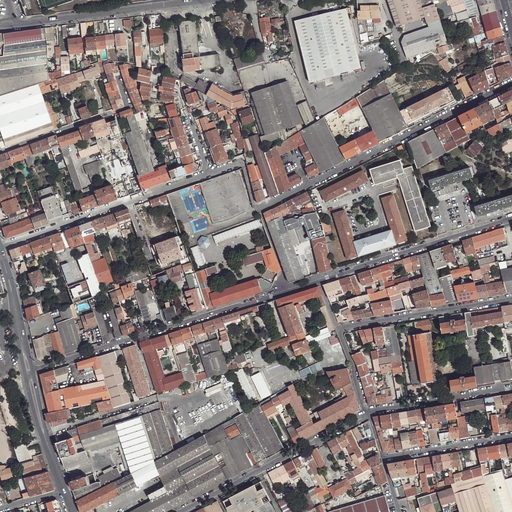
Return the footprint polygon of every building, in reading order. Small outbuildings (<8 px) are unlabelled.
[(420,0),(386,0),(396,28),(399,27),(399,26),(425,17),(427,23),(440,19),(435,4),(423,8),(420,0)] [(445,0),(438,3),(435,4),(440,19),(454,15),(466,10),(464,4),(465,4),(475,1),(476,1),(476,0),(445,0)] [(477,7),(475,1),(465,4),(464,4),(466,10),(474,8),(477,7)] [(495,7),(494,2),(479,7),(482,15),(496,11),(495,7)] [(379,6),(360,6),(361,11),(358,12),(359,19),(381,18),(379,6)] [(309,82),(361,70),(346,8),(294,21),(309,82)] [(454,15),(440,19),(441,21),(442,25),(443,28),(459,22),(464,21),(469,19),(477,17),(474,8),(466,10),(454,15)] [(499,21),(496,11),(482,15),(482,17),(485,27),(486,29),(487,32),(501,27),(499,21)] [(477,19),(477,17),(469,19),(471,26),(474,36),(481,34),(481,31),(480,28),(477,19)] [(195,20),(179,22),(181,41),(183,54),(184,59),(200,56),(199,52),(195,20)] [(269,21),(260,23),(262,34),(266,33),(267,35),(268,35),(268,36),(272,36),(272,32),(271,32),(269,21)] [(442,25),(441,21),(428,25),(430,29),(442,25)] [(442,25),(430,29),(403,38),(401,42),(407,58),(413,56),(421,53),(434,49),(438,48),(448,45),(448,44),(443,28),(442,25)] [(45,28),(47,53),(54,52),(53,43),(53,33),(54,33),(54,27),(45,28)] [(502,32),(501,27),(487,32),(486,32),(487,35),(488,39),(503,35),(502,32)] [(0,95),(38,84),(49,81),(48,73),(47,53),(45,28),(39,29),(3,33),(5,44),(2,48),(0,50),(1,56),(0,55),(0,95)] [(163,28),(149,30),(150,43),(164,42),(163,28)] [(291,42),(288,30),(284,30),(284,33),(284,34),(279,35),(279,38),(277,38),(278,44),(281,44),(281,45),(285,44),(285,43),(289,43),(291,42)] [(141,32),(134,33),(134,42),(142,42),(142,40),(141,32)] [(125,33),(115,34),(116,44),(116,46),(126,45),(125,33)] [(485,36),(484,33),(481,34),(474,36),(477,43),(482,41),(486,40),(485,36)] [(115,34),(105,36),(106,45),(116,44),(115,34)] [(504,40),(503,35),(488,39),(486,40),(482,41),(483,46),(485,49),(488,48),(493,46),(505,42),(504,40)] [(105,36),(95,37),(97,49),(97,52),(98,54),(99,54),(99,49),(98,49),(98,46),(106,45),(105,36)] [(68,39),(68,40),(69,54),(71,54),(71,52),(71,50),(81,49),(81,51),(81,55),(84,55),(82,37),(68,39)] [(97,49),(95,37),(86,38),(86,45),(85,45),(85,46),(86,54),(92,54),(92,51),(92,50),(95,50),(96,51),(96,52),(97,52),(97,49)] [(507,50),(505,42),(493,46),(494,49),(496,58),(497,58),(509,55),(507,50)] [(448,46),(448,45),(438,48),(440,54),(450,51),(449,49),(448,46)] [(234,59),(237,69),(263,61),(260,51),(234,59)] [(201,56),(200,56),(184,59),(181,59),(183,72),(220,67),(218,54),(201,56)] [(510,60),(509,55),(497,58),(499,67),(511,63),(510,60)] [(499,67),(497,58),(496,58),(489,61),(492,69),(495,68),(499,67)] [(61,64),(61,76),(64,75),(64,70),(70,70),(69,60),(61,60),(61,64)] [(107,74),(112,72),(111,69),(114,68),(113,67),(115,66),(114,62),(110,64),(109,63),(108,62),(104,64),(103,63),(99,64),(99,65),(101,71),(105,69),(107,74)] [(442,65),(447,73),(451,70),(446,63),(444,63),(442,65)] [(511,66),(511,63),(499,67),(495,68),(496,71),(499,81),(499,83),(511,76),(511,66)] [(55,72),(48,73),(49,81),(56,78),(61,76),(61,64),(57,64),(57,70),(57,72),(55,72)] [(96,66),(95,66),(90,68),(90,69),(89,70),(91,76),(98,74),(99,73),(96,66)] [(141,81),(149,83),(151,71),(140,68),(137,81),(141,81)] [(85,72),(76,74),(78,81),(87,78),(85,72)] [(485,72),(470,80),(469,80),(473,89),(475,93),(476,95),(490,88),(487,77),(485,72)] [(75,73),(57,80),(58,85),(59,85),(61,89),(69,86),(74,85),(73,81),(74,81),(75,84),(79,83),(78,81),(76,74),(75,73)] [(183,76),(181,80),(188,85),(194,88),(197,84),(183,76)] [(164,77),(162,85),(162,86),(173,89),(175,81),(176,79),(168,77),(164,77)] [(465,95),(467,99),(474,96),(473,94),(471,90),(467,81),(465,77),(458,80),(459,84),(456,85),(459,89),(459,90),(462,89),(465,95)] [(56,79),(38,85),(41,94),(55,89),(54,88),(59,87),(58,85),(57,80),(56,79)] [(199,79),(197,84),(194,88),(198,90),(206,95),(211,86),(199,79)] [(373,131),(379,143),(409,128),(407,124),(400,111),(384,80),(356,97),(360,104),(373,131)] [(152,84),(150,84),(149,83),(141,81),(140,90),(150,92),(152,92),(152,84)] [(270,87),(283,129),(301,123),(288,81),(270,87)] [(213,83),(211,86),(206,95),(218,102),(229,109),(231,110),(235,109),(247,105),(244,95),(239,93),(233,95),(213,83)] [(0,129),(1,131),(6,146),(54,129),(49,115),(44,102),(41,94),(38,85),(38,84),(0,95),(0,129)] [(173,89),(162,86),(160,86),(159,88),(159,91),(161,91),(163,92),(163,94),(173,95),(173,89)] [(265,135),(277,131),(283,129),(270,87),(252,93),(254,99),(265,135)] [(400,111),(407,124),(455,100),(448,87),(400,111)] [(189,104),(201,100),(198,91),(192,93),(190,89),(189,88),(185,90),(189,104)] [(150,99),(150,92),(140,90),(139,90),(140,92),(141,97),(142,100),(143,100),(149,100),(150,99)] [(207,102),(208,105),(217,102),(218,102),(206,95),(198,90),(198,91),(201,100),(207,102)] [(511,90),(499,97),(503,105),(507,103),(511,100),(511,90)] [(242,92),(239,93),(244,95),(247,105),(248,105),(249,105),(248,103),(247,99),(245,91),(242,92)] [(141,97),(140,92),(136,94),(131,96),(132,100),(141,97)] [(324,116),(327,122),(360,104),(356,97),(324,116)] [(503,105),(499,97),(489,102),(494,110),(499,107),(503,105)] [(111,102),(113,108),(113,109),(118,107),(118,109),(123,107),(120,98),(111,102)] [(250,100),(262,136),(265,135),(254,99),(250,100)] [(48,100),(44,102),(49,115),(53,114),(48,100)] [(208,105),(209,107),(211,113),(213,112),(220,110),(220,111),(220,112),(224,110),(223,106),(221,106),(218,107),(217,105),(217,102),(208,105)] [(300,113),(309,110),(306,102),(297,105),(300,113)] [(494,110),(489,102),(475,109),(483,125),(496,118),(494,110)] [(507,103),(503,105),(499,107),(501,113),(509,109),(507,103)] [(175,104),(171,105),(166,106),(169,116),(178,114),(175,105),(175,104)] [(82,119),(91,116),(87,106),(78,109),(82,119)] [(499,107),(494,110),(496,118),(497,120),(502,118),(501,113),(499,107)] [(254,121),(250,108),(238,112),(242,125),(254,121)] [(120,119),(133,114),(131,109),(120,113),(120,114),(119,115),(120,119)] [(483,125),(475,109),(459,117),(467,133),(468,132),(482,125),(483,125)] [(509,109),(501,113),(502,118),(505,116),(510,113),(509,109)] [(54,129),(60,127),(55,113),(53,114),(49,115),(54,129)] [(124,134),(139,128),(134,114),(133,114),(120,119),(119,119),(124,134)] [(238,120),(238,119),(233,121),(231,114),(226,115),(227,122),(223,124),(224,126),(228,125),(230,124),(233,123),(238,120)] [(117,120),(115,115),(114,115),(107,117),(110,126),(112,130),(120,127),(117,120)] [(321,172),(345,160),(339,147),(324,116),(317,121),(301,131),(306,141),(313,154),(314,157),(315,159),(317,163),(321,172)] [(110,126),(107,117),(98,121),(101,130),(102,129),(110,126)] [(183,125),(180,117),(170,118),(169,118),(169,121),(171,126),(171,128),(183,125)] [(206,117),(201,119),(206,132),(211,130),(209,123),(208,121),(206,117)] [(467,133),(459,117),(446,123),(452,135),(453,137),(455,140),(455,142),(458,146),(459,145),(470,140),(467,133)] [(101,130),(98,121),(90,123),(95,136),(98,135),(103,133),(102,129),(101,130)] [(235,136),(236,139),(241,137),(238,127),(239,127),(237,122),(231,124),(235,136)] [(503,122),(498,125),(488,130),(492,138),(507,130),(503,122)] [(95,136),(90,123),(79,127),(80,130),(83,140),(95,136)] [(452,135),(446,123),(435,129),(441,141),(452,135)] [(186,134),(183,125),(171,128),(172,130),(174,134),(175,138),(186,134)] [(154,169),(139,128),(124,134),(139,174),(154,169)] [(331,131),(335,137),(341,134),(338,128),(331,131)] [(165,129),(154,131),(157,138),(159,137),(158,135),(166,134),(165,129)] [(211,130),(206,132),(211,147),(222,144),(221,142),(217,129),(211,130)] [(441,141),(435,129),(422,135),(419,137),(408,143),(418,169),(446,152),(444,148),(441,141)] [(57,138),(60,145),(61,148),(67,146),(77,142),(83,140),(80,130),(66,135),(57,138)] [(262,136),(259,137),(262,144),(280,137),(277,131),(265,135),(262,136)] [(306,141),(301,131),(275,146),(279,155),(299,145),(306,141)] [(373,131),(354,140),(357,145),(360,144),(369,139),(372,146),(379,143),(373,131)] [(468,132),(467,133),(470,140),(481,134),(483,133),(482,131),(471,136),(468,132)] [(190,144),(186,134),(175,138),(177,145),(178,148),(190,144)] [(249,138),(254,150),(270,197),(278,193),(270,171),(265,153),(264,150),(262,144),(259,137),(259,134),(258,135),(255,135),(249,137),(249,138)] [(56,135),(48,138),(50,146),(51,148),(60,145),(57,138),(56,135)] [(95,136),(83,140),(84,141),(86,140),(87,144),(87,145),(97,142),(96,140),(95,140),(94,139),(96,139),(95,136)] [(123,136),(117,138),(116,138),(129,174),(136,172),(123,136)] [(239,150),(244,148),(243,139),(243,136),(241,137),(236,139),(237,142),(239,150)] [(48,138),(39,141),(42,149),(43,152),(43,153),(52,150),(51,148),(50,146),(48,138)] [(174,142),(173,138),(170,139),(158,142),(160,147),(162,147),(167,145),(167,144),(171,143),(174,142)] [(245,139),(247,152),(254,150),(249,138),(245,139)] [(345,160),(372,146),(369,139),(360,144),(357,145),(354,140),(339,147),(345,160)] [(500,142),(500,144),(502,147),(509,144),(506,139),(501,141),(500,142)] [(84,141),(83,140),(77,142),(78,145),(79,148),(80,151),(86,149),(85,146),(84,147),(83,144),(85,144),(84,143),(84,141)] [(39,141),(30,145),(34,155),(43,152),(42,149),(39,141)] [(313,154),(306,141),(299,145),(307,160),(308,160),(307,158),(309,157),(309,156),(313,154)] [(477,154),(480,151),(483,148),(476,141),(467,151),(474,157),(477,154)] [(104,142),(101,143),(98,144),(98,145),(100,151),(103,159),(105,165),(106,168),(108,172),(111,171),(112,170),(114,170),(104,142)] [(447,153),(458,146),(455,142),(444,148),(446,152),(447,153)] [(191,147),(190,144),(178,148),(179,151),(181,157),(192,153),(191,147)] [(211,147),(216,164),(228,160),(222,144),(211,147)] [(30,145),(22,147),(26,158),(29,166),(31,166),(33,165),(30,156),(34,155),(30,145)] [(86,149),(80,151),(79,151),(81,158),(100,151),(98,145),(86,149)] [(61,148),(76,192),(82,190),(67,146),(61,148)] [(275,146),(265,153),(270,171),(283,166),(282,164),(280,157),(279,155),(275,146)] [(22,147),(8,152),(13,164),(16,163),(16,162),(26,158),(22,147)] [(8,152),(0,155),(0,166),(1,169),(13,165),(13,164),(8,152)] [(195,161),(192,153),(181,157),(181,158),(184,166),(195,161)] [(105,165),(103,159),(84,166),(86,172),(88,172),(105,165)] [(375,185),(397,178),(397,176),(404,173),(403,170),(400,160),(370,170),(375,185)] [(196,161),(185,165),(188,174),(199,170),(196,161)] [(310,177),(321,172),(317,163),(305,168),(310,177)] [(253,164),(247,167),(256,202),(258,203),(265,199),(253,164)] [(89,174),(91,181),(102,177),(100,170),(101,169),(103,168),(106,168),(105,165),(88,172),(89,174)] [(166,165),(159,168),(163,183),(172,180),(169,171),(166,165)] [(172,180),(188,174),(185,167),(184,167),(183,165),(169,171),(172,180)] [(283,166),(270,171),(278,193),(290,187),(287,179),(283,166)] [(397,176),(397,178),(398,180),(399,180),(415,232),(430,227),(412,167),(403,170),(404,173),(397,176)] [(159,168),(154,169),(158,184),(163,183),(159,168)] [(470,168),(429,181),(432,190),(473,177),(470,168)] [(102,177),(91,181),(92,182),(94,181),(104,178),(101,169),(100,170),(102,177)] [(158,184),(154,169),(139,174),(137,176),(138,177),(142,190),(158,184)] [(363,171),(321,192),(326,202),(369,181),(363,171)] [(287,179),(290,187),(301,182),(301,181),(297,174),(287,179)] [(138,177),(118,184),(122,197),(133,193),(141,190),(142,190),(138,177)] [(95,194),(99,205),(117,199),(112,185),(110,185),(103,188),(95,191),(94,191),(95,194)] [(20,186),(11,190),(13,198),(16,197),(23,195),(20,186)] [(41,203),(45,213),(48,221),(62,216),(56,198),(52,186),(37,191),(41,203)] [(0,193),(0,202),(1,202),(13,198),(11,190),(8,191),(0,193)] [(310,199),(307,192),(298,197),(302,204),(310,199)] [(79,199),(83,211),(99,205),(95,194),(79,199)] [(168,199),(167,195),(150,201),(152,207),(162,204),(161,202),(168,199)] [(393,195),(382,199),(392,231),(396,244),(407,240),(393,195)] [(478,216),(511,205),(511,195),(475,207),(478,216)] [(16,197),(13,198),(1,202),(6,215),(8,214),(16,212),(20,210),(16,197)] [(298,197),(293,199),(297,206),(302,204),(298,197)] [(293,199),(286,203),(290,212),(297,208),(297,206),(293,199)] [(74,214),(79,212),(76,202),(70,204),(71,206),(73,212),(74,214)] [(286,203),(279,206),(283,216),(291,213),(290,212),(286,203)] [(264,214),(267,223),(282,216),(283,216),(279,206),(269,211),(264,214)] [(130,217),(127,209),(114,213),(118,222),(130,217)] [(344,210),(333,214),(347,259),(358,256),(354,243),(344,210)] [(320,273),(330,270),(329,267),(332,266),(329,254),(325,238),(323,231),(322,223),(317,212),(315,212),(306,214),(315,254),(320,273)] [(45,213),(31,217),(34,228),(49,223),(48,221),(45,213)] [(118,222),(114,213),(103,217),(106,226),(118,222)] [(289,283),(305,278),(303,271),(298,259),(282,216),(267,223),(289,283)] [(22,221),(26,231),(34,228),(31,217),(29,218),(23,220),(22,221)] [(98,229),(106,226),(103,217),(91,221),(94,232),(96,237),(99,236),(98,233),(100,233),(99,232),(98,229)] [(216,234),(219,243),(260,228),(257,219),(216,234)] [(22,221),(2,228),(5,238),(26,231),(22,221)] [(94,232),(91,221),(78,226),(82,236),(94,232)] [(328,222),(322,223),(323,231),(330,230),(328,222)] [(82,236),(78,226),(65,230),(64,231),(66,236),(70,246),(84,241),(82,236)] [(505,227),(472,238),(475,249),(508,239),(505,227)] [(392,231),(354,243),(358,256),(396,244),(392,231)] [(65,248),(60,232),(49,236),(53,247),(54,249),(55,252),(65,248)] [(187,259),(174,234),(157,243),(170,268),(187,259)] [(53,247),(49,236),(30,243),(33,253),(43,250),(53,247)] [(325,238),(329,254),(335,252),(331,236),(325,238)] [(203,238),(200,242),(201,246),(206,247),(209,243),(208,239),(203,238)] [(472,238),(462,241),(463,244),(467,255),(476,253),(475,249),(472,238)] [(33,253),(30,243),(19,246),(22,255),(30,252),(31,253),(33,253)] [(90,257),(95,255),(91,243),(87,244),(85,245),(88,253),(90,257)] [(452,244),(442,247),(447,263),(457,260),(453,247),(452,244)] [(453,247),(457,260),(459,264),(459,265),(461,264),(462,265),(469,264),(467,255),(463,244),(453,247)] [(22,255),(19,246),(9,250),(12,258),(18,256),(22,255)] [(442,247),(431,251),(433,260),(435,265),(436,268),(448,265),(447,263),(442,247)] [(281,270),(273,248),(263,251),(265,259),(268,268),(279,273),(281,270)] [(210,266),(205,250),(195,253),(201,269),(210,266)] [(265,259),(263,251),(257,253),(247,256),(243,257),(245,264),(247,265),(265,259)] [(431,251),(417,255),(420,264),(420,265),(421,269),(435,265),(433,260),(431,251)] [(103,293),(102,290),(100,285),(92,262),(91,259),(90,257),(88,253),(77,257),(91,297),(95,296),(103,293)] [(405,259),(403,260),(406,270),(420,265),(420,264),(417,255),(405,259)] [(490,264),(495,262),(494,256),(478,260),(479,266),(490,264)] [(113,281),(104,257),(100,259),(92,262),(100,285),(111,282),(113,281)] [(303,271),(307,270),(309,269),(305,257),(298,259),(303,271)] [(403,260),(389,264),(391,270),(401,267),(403,272),(404,272),(406,271),(406,270),(403,260)] [(191,293),(200,290),(195,272),(191,262),(183,265),(191,293)] [(389,264),(379,267),(383,278),(392,275),(391,270),(389,264)] [(183,272),(181,265),(167,270),(168,274),(171,284),(174,283),(183,280),(181,272),(183,272)] [(207,269),(209,276),(219,273),(218,271),(217,265),(207,269)] [(422,273),(424,278),(426,284),(426,287),(427,291),(429,296),(443,292),(442,291),(442,289),(440,284),(439,278),(436,268),(435,265),(421,269),(422,272),(422,273)] [(460,269),(462,275),(465,275),(471,273),(471,272),(470,269),(470,266),(463,268),(460,269)] [(149,277),(152,276),(149,267),(144,268),(142,269),(136,272),(137,274),(125,278),(127,284),(131,283),(132,283),(149,277)] [(379,267),(370,270),(374,281),(379,279),(383,278),(379,267)] [(502,277),(504,281),(507,294),(511,292),(511,268),(501,270),(502,277)] [(40,269),(39,269),(28,273),(33,288),(34,288),(35,292),(43,289),(42,285),(45,284),(44,283),(40,271),(40,269)] [(207,309),(214,307),(210,294),(214,293),(209,276),(207,269),(195,272),(200,290),(207,309)] [(450,272),(451,274),(452,278),(462,275),(460,269),(450,272)] [(482,274),(480,269),(474,271),(471,272),(471,273),(473,279),(475,279),(482,278),(482,274)] [(370,270),(358,274),(362,285),(366,283),(371,282),(374,281),(370,270)] [(408,277),(409,282),(424,278),(422,273),(415,275),(414,275),(408,277)] [(471,273),(465,275),(468,284),(474,283),(474,281),(473,279),(471,273)] [(162,287),(171,284),(168,274),(158,277),(159,279),(151,282),(154,294),(163,291),(162,287)] [(443,292),(446,304),(459,302),(455,288),(454,286),(453,280),(452,278),(451,274),(439,278),(440,284),(442,289),(442,291),(443,292)] [(354,275),(350,277),(354,289),(358,297),(362,296),(358,285),(357,285),(354,275)] [(394,281),(395,286),(399,285),(409,282),(408,277),(408,276),(406,277),(395,280),(394,281)] [(339,280),(342,289),(343,292),(352,289),(354,289),(350,277),(339,280)] [(271,289),(273,284),(262,278),(214,293),(210,294),(214,307),(271,289)] [(424,278),(409,282),(411,289),(413,288),(426,284),(424,278)] [(323,285),(327,294),(342,289),(339,280),(323,285)] [(114,285),(114,284),(113,281),(111,282),(100,285),(102,290),(114,285)] [(386,289),(387,289),(395,286),(394,281),(389,282),(388,282),(387,281),(384,282),(385,285),(386,289)] [(495,283),(498,295),(507,294),(504,281),(495,283)] [(409,282),(399,285),(401,292),(411,289),(409,282)] [(133,286),(132,283),(131,283),(127,284),(121,287),(125,299),(134,296),(131,286),(133,286)] [(465,284),(469,300),(479,298),(476,287),(474,283),(468,284),(465,284)] [(485,285),(488,297),(498,295),(495,283),(485,285)] [(455,288),(459,302),(469,300),(465,284),(462,285),(457,286),(454,286),(455,288)] [(387,289),(389,295),(389,297),(401,293),(401,292),(399,285),(395,286),(387,289)] [(476,287),(479,298),(488,297),(485,285),(480,286),(476,287)] [(319,286),(276,300),(290,336),(268,344),(270,351),(292,343),(297,355),(310,351),(309,345),(305,337),(294,304),(319,296),(322,295),(319,286)] [(119,301),(125,299),(121,287),(120,287),(115,288),(115,289),(119,301)] [(75,303),(79,302),(74,288),(70,289),(68,290),(73,304),(75,303)] [(113,303),(119,301),(115,289),(109,291),(110,293),(112,301),(113,303)] [(142,316),(146,326),(152,324),(142,292),(141,293),(140,289),(135,291),(137,299),(139,305),(142,316)] [(375,293),(368,295),(370,300),(389,295),(387,289),(386,289),(378,292),(375,293)] [(198,312),(207,309),(200,290),(191,293),(198,312)] [(413,295),(417,309),(432,306),(429,296),(427,291),(413,295)] [(429,296),(432,306),(446,304),(443,292),(429,296)] [(389,297),(391,301),(391,302),(403,298),(402,295),(401,293),(389,297)] [(403,298),(407,310),(411,310),(407,293),(402,295),(403,298)] [(360,302),(361,304),(365,303),(367,309),(372,308),(371,304),(370,300),(368,295),(365,295),(362,296),(358,297),(360,302)] [(23,299),(25,308),(36,304),(34,300),(36,300),(34,296),(23,299)] [(99,308),(95,296),(91,297),(89,298),(93,310),(99,308)] [(355,298),(347,301),(349,306),(359,303),(360,302),(358,297),(355,298)] [(372,308),(375,316),(385,314),(394,313),(391,302),(391,301),(371,304),(372,308)] [(163,321),(164,323),(181,317),(177,304),(170,307),(169,302),(165,303),(167,308),(160,310),(161,314),(163,321)] [(25,308),(27,320),(39,316),(38,312),(42,311),(40,303),(36,304),(25,308)] [(73,317),(69,305),(59,309),(62,317),(63,321),(73,317)] [(115,309),(113,305),(107,307),(111,319),(117,317),(115,309)] [(329,332),(336,329),(326,305),(323,307),(320,308),(329,332)] [(511,324),(511,308),(511,305),(501,307),(502,310),(502,312),(504,323),(504,325),(505,326),(511,324)] [(257,306),(238,312),(240,316),(259,310),(257,306)] [(121,318),(124,317),(123,316),(122,312),(121,307),(119,308),(115,309),(117,317),(118,319),(121,318)] [(101,335),(107,334),(99,308),(93,310),(94,313),(97,322),(98,325),(100,334),(101,335)] [(362,310),(365,318),(375,316),(372,308),(367,309),(364,310),(362,310)] [(346,311),(349,320),(354,319),(351,312),(350,309),(346,311)] [(351,312),(354,319),(365,318),(362,310),(361,310),(355,311),(351,312)] [(238,312),(222,317),(224,323),(226,323),(240,318),(240,316),(238,312)] [(466,325),(467,330),(469,340),(474,368),(482,366),(477,338),(474,339),(473,331),(477,330),(476,328),(473,328),(471,317),(470,312),(465,313),(467,325),(466,325)] [(502,312),(471,317),(473,328),(476,328),(504,323),(502,312)] [(94,313),(81,317),(85,330),(89,328),(88,325),(97,322),(94,313)] [(439,317),(440,324),(451,322),(451,320),(455,319),(456,321),(465,319),(464,313),(450,316),(450,318),(444,319),(444,317),(439,317)] [(142,330),(146,328),(146,326),(142,316),(138,317),(142,330)] [(65,354),(83,348),(73,317),(63,321),(56,323),(58,331),(65,354)] [(114,331),(121,329),(120,326),(118,319),(117,317),(111,319),(114,331)] [(222,317),(213,320),(216,330),(217,329),(219,329),(225,327),(225,326),(224,323),(222,317)] [(421,332),(422,332),(422,331),(431,330),(429,319),(414,322),(416,333),(417,333),(417,334),(421,334),(421,332)] [(440,324),(442,334),(467,330),(466,325),(465,319),(456,321),(455,319),(451,320),(451,322),(440,324)] [(213,320),(203,323),(206,333),(216,330),(213,320)] [(129,334),(135,332),(133,326),(131,321),(127,322),(127,323),(127,324),(126,324),(129,334)] [(123,336),(129,334),(126,324),(124,325),(120,326),(121,329),(123,336)] [(201,324),(192,327),(195,336),(199,334),(204,333),(201,324)] [(388,357),(400,354),(395,325),(382,327),(385,344),(386,349),(388,357)] [(192,327),(181,330),(184,339),(195,336),(192,327)] [(226,329),(225,327),(219,329),(221,336),(227,334),(226,329)] [(385,344),(382,327),(373,328),(376,340),(377,346),(385,344)] [(305,337),(309,345),(330,337),(327,328),(305,337)] [(376,340),(373,328),(364,330),(369,342),(376,340)] [(115,338),(123,336),(121,329),(114,331),(113,332),(115,338)] [(509,354),(506,336),(506,332),(505,329),(499,330),(504,354),(509,354)] [(181,330),(170,334),(173,343),(173,345),(184,341),(184,339),(181,330)] [(369,342),(364,330),(359,331),(364,344),(369,342)] [(56,357),(65,354),(58,331),(49,334),(56,357)] [(439,381),(439,380),(440,380),(440,379),(439,379),(438,374),(439,374),(439,373),(438,373),(437,369),(438,369),(438,368),(437,368),(436,363),(437,363),(437,362),(436,362),(435,358),(436,358),(436,357),(435,357),(434,352),(435,352),(435,351),(434,351),(433,347),(434,347),(434,346),(433,346),(432,341),(433,341),(433,340),(432,340),(431,333),(432,333),(432,332),(431,332),(431,331),(430,331),(430,332),(425,333),(425,332),(424,332),(424,333),(422,334),(422,332),(421,332),(421,334),(417,334),(417,333),(416,333),(417,334),(415,335),(414,334),(413,334),(414,335),(413,335),(413,336),(414,336),(415,343),(414,343),(414,344),(415,344),(416,349),(415,349),(415,350),(416,350),(417,354),(416,354),(416,355),(417,355),(418,360),(417,360),(417,361),(418,361),(419,365),(418,365),(418,366),(419,366),(420,371),(419,371),(419,372),(420,372),(421,376),(420,376),(420,377),(421,377),(422,382),(421,382),(421,383),(422,383),(422,384),(423,384),(423,383),(432,382),(432,383),(434,382),(433,381),(438,381),(439,381)] [(103,342),(111,339),(109,333),(107,334),(101,335),(103,342)] [(41,361),(56,357),(49,334),(33,340),(37,359),(41,361)] [(170,334),(140,343),(143,353),(144,352),(158,394),(167,391),(167,390),(163,379),(154,349),(173,343),(170,334)] [(227,334),(221,336),(223,342),(229,340),(227,334)] [(330,337),(329,338),(332,345),(339,343),(336,335),(330,337)] [(416,384),(422,383),(421,383),(421,382),(422,382),(421,377),(420,377),(420,376),(421,376),(420,372),(419,372),(419,371),(420,371),(419,366),(418,366),(418,365),(419,365),(418,361),(417,361),(417,360),(418,360),(417,355),(416,355),(416,354),(417,354),(416,350),(415,350),(415,349),(416,349),(415,344),(414,344),(414,343),(415,343),(414,336),(413,336),(413,335),(409,336),(409,335),(408,335),(408,336),(407,336),(408,337),(409,344),(409,345),(410,345),(412,361),(416,384)] [(209,342),(219,375),(229,372),(227,366),(219,339),(209,342)] [(474,368),(469,340),(462,341),(467,369),(474,368)] [(198,346),(206,371),(208,378),(219,375),(209,342),(208,342),(198,346)] [(130,346),(123,348),(139,397),(149,394),(151,394),(136,344),(130,346)] [(381,365),(379,358),(378,350),(374,351),(372,351),(377,372),(382,371),(381,365)] [(115,351),(98,356),(101,368),(104,376),(111,400),(113,408),(127,404),(131,403),(117,358),(115,351)] [(186,384),(186,385),(197,382),(196,376),(194,372),(188,352),(177,355),(182,373),(186,384)] [(352,355),(358,366),(367,363),(364,357),(363,355),(361,352),(352,355)] [(244,354),(235,357),(235,359),(237,362),(240,361),(246,360),(244,354)] [(391,363),(401,362),(400,354),(388,357),(389,364),(391,363)] [(98,356),(78,363),(80,369),(85,368),(86,372),(95,369),(101,368),(98,356)] [(381,365),(389,364),(388,357),(379,358),(381,365)] [(502,382),(511,380),(511,369),(511,362),(511,361),(508,362),(505,362),(498,363),(502,382)] [(393,373),(403,372),(401,362),(391,363),(393,371),(393,373)] [(227,366),(229,372),(235,370),(239,369),(237,363),(233,364),(227,366)] [(361,378),(371,374),(368,368),(368,367),(367,363),(358,366),(361,378)] [(382,373),(393,371),(391,363),(389,364),(381,365),(382,371),(382,373)] [(495,384),(502,382),(498,363),(492,364),(495,384)] [(477,387),(495,384),(492,364),(486,365),(482,366),(474,368),(475,374),(475,376),(477,387)] [(67,366),(55,370),(58,383),(67,380),(69,372),(67,366)] [(101,368),(95,369),(98,378),(104,376),(101,368)] [(243,368),(235,372),(248,401),(256,397),(243,368)] [(347,368),(334,370),(343,387),(346,392),(353,388),(347,368)] [(41,375),(50,412),(50,413),(64,410),(60,390),(58,383),(55,370),(41,375)] [(334,370),(326,371),(337,390),(343,387),(334,370)] [(197,376),(196,376),(197,382),(208,378),(206,371),(198,373),(199,375),(197,376)] [(163,379),(167,390),(186,384),(182,373),(163,379)] [(260,373),(252,377),(262,399),(271,395),(260,373)] [(373,380),(371,374),(361,378),(364,388),(373,384),(374,384),(373,382),(373,380)] [(60,390),(64,410),(67,409),(70,409),(79,407),(91,404),(97,403),(111,400),(104,376),(98,378),(99,382),(60,390)] [(460,379),(450,381),(452,391),(477,387),(475,376),(469,377),(465,378),(464,376),(460,377),(460,379)] [(294,384),(288,387),(290,390),(291,392),(294,396),(306,419),(311,417),(296,389),(294,384)] [(364,388),(367,396),(375,393),(373,388),(373,384),(364,388)] [(353,388),(346,392),(346,393),(349,397),(352,404),(356,412),(359,410),(353,388)] [(283,393),(279,396),(282,403),(294,396),(291,392),(290,390),(283,393)] [(369,405),(377,404),(376,398),(375,398),(375,397),(376,397),(375,396),(376,396),(375,394),(375,393),(367,396),(369,405)] [(511,393),(502,395),(504,405),(511,403),(511,393)] [(379,404),(388,402),(386,394),(376,396),(375,396),(376,397),(375,397),(375,398),(376,398),(377,404),(379,404)] [(502,395),(494,397),(496,409),(501,408),(505,408),(504,405),(502,395)] [(273,399),(273,401),(276,406),(282,403),(279,396),(273,399)] [(264,402),(260,403),(262,407),(273,401),(273,399),(271,397),(264,402)] [(331,406),(330,407),(334,413),(338,411),(343,419),(350,415),(345,407),(352,404),(349,397),(347,398),(340,401),(331,406)] [(494,397),(485,398),(486,411),(492,410),(496,409),(494,397)] [(329,402),(331,406),(340,401),(338,398),(329,402)] [(483,398),(460,402),(462,413),(485,409),(483,398)] [(100,413),(113,408),(111,400),(97,403),(98,407),(100,413)] [(267,411),(268,413),(275,409),(274,407),(276,406),(273,401),(262,407),(265,412),(267,411)] [(158,402),(129,411),(132,419),(160,410),(158,402)] [(252,408),(234,419),(236,422),(241,432),(242,434),(248,445),(258,463),(284,449),(273,427),(271,424),(267,416),(266,414),(265,412),(262,407),(260,403),(252,408)] [(444,405),(447,420),(457,418),(456,413),(454,403),(444,405)] [(350,415),(356,412),(352,404),(345,407),(350,415)] [(444,405),(435,407),(437,421),(447,420),(444,405)] [(435,407),(425,408),(427,423),(437,421),(435,407)] [(266,414),(267,416),(278,410),(277,408),(275,409),(268,413),(266,414)] [(425,408),(416,410),(418,422),(419,424),(421,424),(425,423),(427,423),(425,408)] [(50,413),(50,412),(46,413),(48,423),(52,422),(69,419),(69,418),(67,409),(64,410),(50,413)] [(160,410),(132,419),(116,424),(119,433),(122,442),(125,452),(131,469),(132,473),(123,478),(103,488),(77,501),(81,511),(85,511),(159,474),(160,477),(179,467),(187,482),(168,492),(152,501),(130,511),(164,511),(163,509),(174,503),(176,507),(228,479),(220,465),(215,456),(208,441),(204,435),(174,452),(170,437),(160,410)] [(323,410),(311,417),(311,418),(313,421),(316,419),(317,422),(323,419),(327,417),(323,410)] [(416,410),(407,411),(409,424),(418,422),(416,410)] [(132,419),(129,411),(101,420),(104,428),(116,424),(132,419)] [(334,413),(333,413),(338,422),(343,419),(338,411),(334,413)] [(407,411),(399,413),(401,425),(409,424),(407,411)] [(460,437),(460,439),(468,438),(468,436),(464,417),(460,417),(459,412),(456,413),(457,418),(460,437)] [(399,413),(390,414),(393,428),(398,427),(401,426),(401,425),(399,413)] [(505,413),(497,415),(500,432),(508,431),(506,418),(506,414),(505,413)] [(382,424),(383,429),(389,428),(393,428),(390,414),(381,416),(382,424)] [(493,415),(491,415),(494,433),(500,432),(497,415),(497,414),(493,415)] [(323,419),(328,427),(335,423),(331,415),(327,417),(323,419)] [(289,428),(294,425),(289,416),(287,417),(286,418),(289,424),(288,425),(289,428)] [(374,421),(375,426),(382,424),(381,416),(373,417),(374,421)] [(306,421),(308,423),(314,434),(321,430),(317,422),(314,424),(313,421),(311,418),(306,421)] [(448,427),(449,430),(450,438),(454,438),(457,437),(460,437),(457,418),(447,420),(448,427)] [(69,419),(52,422),(53,428),(70,422),(69,419)] [(236,422),(234,419),(223,425),(225,428),(233,424),(233,423),(236,422)] [(317,422),(321,430),(328,427),(323,419),(317,422)] [(101,420),(78,428),(80,435),(104,428),(101,420)] [(363,423),(371,442),(375,440),(369,420),(363,423)] [(306,421),(295,426),(296,429),(303,426),(308,423),(306,421)] [(303,426),(309,437),(314,434),(308,423),(303,426)] [(116,424),(104,428),(80,435),(83,443),(83,445),(119,433),(116,424)] [(236,424),(226,430),(230,438),(240,432),(236,424)] [(296,429),(303,440),(309,437),(303,426),(296,429)] [(68,431),(70,438),(74,437),(77,436),(80,435),(78,428),(68,431)] [(218,435),(221,441),(227,438),(222,428),(219,430),(221,434),(218,435)] [(428,429),(429,434),(431,444),(441,442),(439,431),(439,430),(438,428),(435,428),(432,429),(428,429)] [(290,432),(296,444),(303,440),(296,429),(290,432)] [(447,430),(439,431),(441,442),(450,440),(450,438),(449,430),(447,430)] [(363,456),(349,431),(345,433),(350,444),(358,459),(363,456)] [(417,431),(408,432),(411,447),(419,446),(417,431)] [(408,432),(401,433),(401,436),(401,438),(403,448),(411,447),(408,432)] [(119,433),(83,445),(85,450),(86,451),(86,450),(87,453),(118,443),(122,442),(119,433)] [(350,444),(345,433),(336,438),(342,449),(348,446),(350,444)] [(248,469),(254,466),(244,448),(248,445),(242,434),(225,443),(235,462),(241,473),(248,469)] [(208,441),(215,456),(221,453),(225,450),(221,441),(218,435),(208,441)] [(57,443),(62,458),(65,457),(79,453),(76,445),(74,437),(70,438),(57,443)] [(342,450),(342,449),(336,438),(328,442),(334,454),(342,450)] [(403,448),(401,438),(394,439),(396,450),(403,448)] [(361,446),(363,450),(366,449),(373,446),(377,445),(375,440),(371,442),(361,446)] [(76,445),(79,453),(86,451),(83,445),(83,443),(79,444),(76,445)] [(354,462),(358,460),(358,459),(350,444),(348,446),(348,449),(354,462)] [(510,456),(508,444),(499,445),(501,458),(510,456)] [(254,466),(258,463),(248,445),(244,448),(254,466)] [(501,458),(499,445),(487,447),(489,459),(491,459),(498,458),(501,458)] [(489,459),(487,447),(478,449),(480,461),(489,459)] [(327,470),(316,448),(312,451),(323,472),(327,470)] [(67,461),(63,462),(66,468),(89,461),(87,453),(86,450),(86,451),(79,453),(65,457),(67,461)] [(378,454),(378,455),(380,454),(379,450),(375,452),(368,454),(366,455),(368,460),(378,454)] [(308,462),(314,459),(310,451),(302,456),(306,463),(308,462)] [(461,466),(458,452),(450,453),(452,467),(459,466),(461,466)] [(215,456),(220,465),(226,462),(223,456),(221,453),(215,456)] [(226,462),(232,459),(229,453),(223,456),(226,462)] [(452,467),(450,453),(441,455),(444,468),(450,468),(452,467)] [(39,460),(37,461),(38,464),(40,464),(40,466),(46,464),(42,454),(37,455),(39,460)] [(372,468),(381,463),(378,455),(378,454),(368,460),(372,468)] [(444,468),(441,455),(433,456),(435,471),(442,470),(444,470),(444,468)] [(300,466),(306,463),(302,456),(294,460),(298,467),(299,467),(300,466)] [(435,471),(433,456),(424,458),(426,473),(433,471),(435,471)] [(426,473),(424,458),(416,459),(419,474),(421,473),(426,473)] [(228,479),(241,473),(235,462),(234,463),(232,459),(226,462),(220,465),(228,479)] [(311,468),(317,465),(314,459),(308,462),(309,464),(310,467),(311,468)] [(417,474),(414,459),(405,461),(409,475),(414,474),(417,474)] [(34,465),(33,462),(33,460),(20,464),(22,469),(34,465)] [(369,469),(372,468),(368,460),(360,464),(362,466),(364,472),(369,469)] [(299,474),(293,461),(285,465),(292,478),(299,474)] [(396,462),(400,477),(409,475),(405,461),(396,462)] [(387,464),(392,478),(400,477),(396,462),(387,464)] [(382,484),(387,482),(381,463),(372,468),(376,474),(374,475),(378,486),(382,484)] [(492,471),(504,467),(502,463),(490,466),(490,468),(492,471)] [(41,473),(38,464),(34,465),(22,469),(24,478),(41,473)] [(4,465),(0,465),(0,475),(1,480),(13,477),(10,468),(5,469),(4,465)] [(285,465),(278,469),(284,482),(287,480),(290,485),(289,485),(292,491),(295,494),(296,493),(299,492),(294,483),(294,482),(293,480),(292,478),(285,465)] [(314,475),(320,471),(317,465),(311,468),(314,475)] [(353,471),(355,476),(364,472),(362,466),(359,468),(353,471)] [(511,511),(511,466),(505,469),(504,467),(492,471),(490,472),(487,472),(484,473),(495,511),(511,511)] [(123,478),(121,473),(118,467),(99,477),(100,481),(103,488),(123,478)] [(179,467),(160,477),(165,486),(168,492),(187,482),(179,467)] [(473,478),(482,475),(481,467),(477,469),(471,470),(473,478)] [(132,473),(131,469),(121,473),(123,478),(132,473)] [(284,482),(278,469),(268,473),(275,487),(284,482)] [(371,473),(369,469),(364,472),(355,476),(351,478),(353,482),(357,480),(358,481),(369,475),(368,474),(371,473)] [(463,480),(473,478),(471,470),(471,469),(462,472),(462,473),(463,480)] [(43,472),(41,473),(48,492),(54,490),(48,471),(43,472)] [(317,481),(323,477),(320,471),(314,475),(317,481)] [(48,492),(41,473),(24,478),(17,480),(21,491),(27,489),(29,493),(22,495),(24,499),(48,492)] [(427,491),(429,490),(427,479),(426,473),(421,473),(423,489),(424,492),(427,491)] [(459,511),(495,511),(484,473),(482,475),(473,478),(463,480),(455,483),(451,484),(452,488),(456,501),(457,503),(457,505),(459,511)] [(455,483),(463,480),(462,473),(460,473),(454,475),(454,476),(455,483)] [(70,482),(73,490),(91,484),(88,476),(70,482)] [(446,485),(451,484),(455,483),(454,476),(449,477),(445,479),(446,483),(446,485)] [(322,487),(327,484),(323,477),(317,481),(319,484),(320,486),(321,486),(322,487)] [(334,498),(351,489),(349,484),(347,481),(347,479),(343,481),(339,483),(336,484),(332,486),(329,488),(330,491),(332,495),(334,498)] [(103,488),(100,481),(96,482),(91,484),(73,490),(77,501),(103,488)] [(240,492),(224,501),(229,511),(248,511),(271,500),(261,481),(245,490),(246,491),(240,494),(240,492)] [(324,494),(330,491),(329,488),(328,486),(327,484),(322,487),(321,486),(320,486),(321,487),(324,494)] [(398,487),(402,498),(407,497),(405,490),(403,485),(400,486),(398,487)] [(149,495),(152,501),(168,492),(165,486),(149,495)] [(318,497),(324,494),(321,487),(317,489),(315,490),(318,497)] [(405,490),(407,497),(413,495),(411,488),(405,490)] [(442,505),(456,501),(452,488),(438,492),(442,505)] [(313,500),(318,497),(315,490),(309,493),(313,500)] [(314,503),(313,500),(309,493),(308,492),(304,494),(304,495),(309,505),(314,503)] [(438,492),(418,498),(421,507),(422,511),(444,511),(443,507),(442,505),(438,492)] [(390,511),(385,495),(328,511),(327,511),(390,511)] [(283,511),(298,511),(297,508),(291,496),(278,503),(283,511)] [(55,500),(46,502),(46,503),(48,511),(53,510),(61,508),(59,502),(55,500)] [(204,508),(203,508),(205,511),(222,511),(218,503),(217,501),(204,508)] [(164,511),(165,511),(176,507),(174,503),(163,509),(164,511)]
